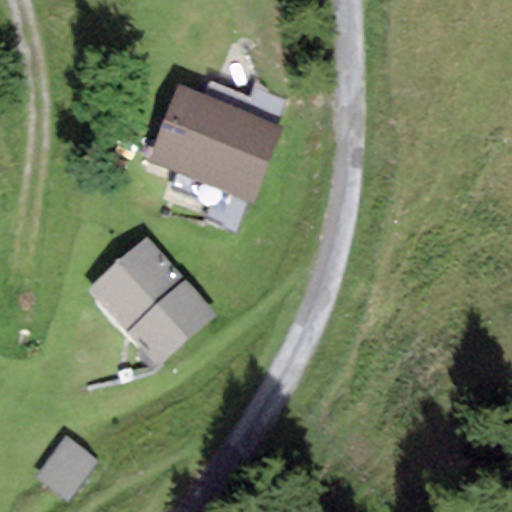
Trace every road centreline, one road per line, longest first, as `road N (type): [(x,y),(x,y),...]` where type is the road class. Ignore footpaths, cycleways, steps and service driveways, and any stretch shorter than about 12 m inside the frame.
road 1 (residential): [(337,0),(351,209),(204,511)]
road 2 (track): [(15,0),(39,85),(15,253)]
